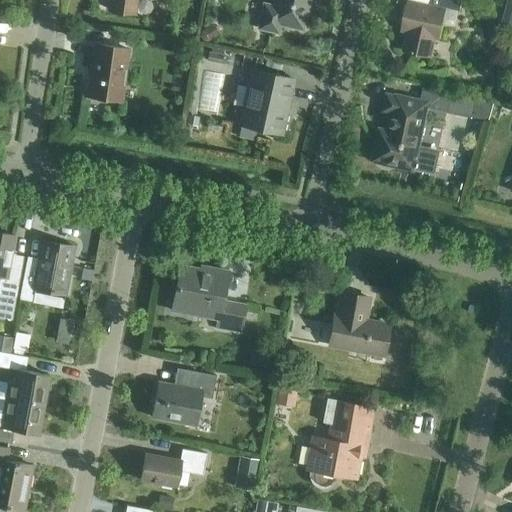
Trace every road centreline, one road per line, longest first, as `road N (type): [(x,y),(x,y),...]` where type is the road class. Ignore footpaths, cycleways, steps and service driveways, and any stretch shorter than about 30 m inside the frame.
road 1 (residential): [(80,511),(142,196)]
road 2 (residential): [(306,227),(356,0)]
road 3 (residential): [(511,275),(306,227)]
road 4 (residential): [(459,511),(511,307)]
road 5 (residential): [(22,173),(48,0)]
road 6 (residential): [(306,227),(142,196)]
road 7 (residential): [(142,196),(22,173)]
